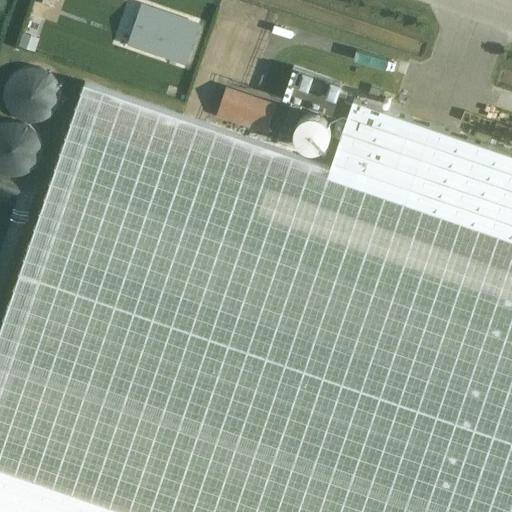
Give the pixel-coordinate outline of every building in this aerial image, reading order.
[(142,7),(129,46),(186,65),(199,26),(142,7)] [(390,66),(404,71),(410,55),(396,50),(390,66)] [(5,87),(5,89),(4,91),(4,94),(4,96),(5,99),(5,101),(6,103),(7,105),(8,108),(9,110),(11,112),(12,113),(14,115),(16,117),(18,118),(20,119),(22,120),(25,121),(27,121),(29,121),(32,122),(37,121),(39,121),(41,120),(44,119),(46,118),(48,117),(50,115),(51,114),(53,112),(54,110),(56,108),(57,106),(58,103),(59,101),(59,99),(59,96),(60,94),(59,92),(59,89),(59,87),(58,84),(57,82),(56,80),(55,78),(53,76),(52,74),(50,73),(48,71),(46,70),(44,69),(41,68),(39,67),(37,67),(34,66),(32,66),(30,66),(27,67),(25,67),(22,68),(20,69),(18,70),(16,71),(14,73),(12,74),(11,76),(9,78),(8,80),(7,82),(6,84),(5,87)] [(340,82),(293,66),(282,97),(337,116),(346,93),(337,90),(340,82)] [(0,511),(511,511),(511,151),(354,98),(331,166),(85,82),(0,330),(0,511)] [(273,130),(283,102),(232,83),(222,111),(273,130)] [(319,148),(322,147),(323,146),(326,144),(327,143),(329,141),(329,139),(330,138),(331,135),(331,133),(331,132),(331,130),(331,129),(331,127),(330,124),(329,123),(328,121),(327,120),(326,119),(325,118),(323,116),(321,115),(320,114),(317,114),(314,113),(312,113),(309,114),(308,114),(305,115),(302,117),(301,118),(300,119),(298,122),(297,124),(296,126),(296,128),(295,129),(295,131),(295,132),(295,134),(296,135),(297,138),(297,140),(299,142),(300,144),(301,145),(304,147),(307,148),(310,149),(311,149),(313,149),(316,149),(319,148)] [(9,175),(11,176),(14,176),(16,175),(19,175),(23,174),(25,173),(28,171),(29,170),(31,168),(33,167),(35,165),(36,163),(37,161),(38,159),(39,156),(40,154),(40,152),(40,149),(40,147),(40,144),(40,142),(39,140),(38,137),(37,135),(36,133),(35,131),(33,129),(31,128),(30,126),(28,125),(25,123),(23,122),(21,122),(19,121),(14,120),(11,120),(9,121),(7,121),(4,122),(2,122),(0,123),(0,172),(4,174),(7,175),(9,175)]
